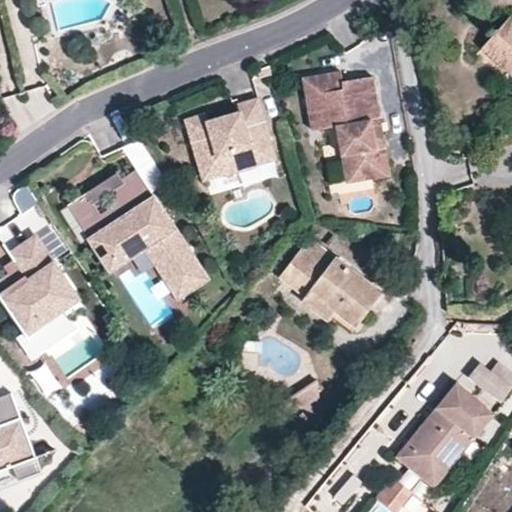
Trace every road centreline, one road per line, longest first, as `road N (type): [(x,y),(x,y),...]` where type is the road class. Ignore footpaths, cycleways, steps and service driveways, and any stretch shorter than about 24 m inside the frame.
road 1 (residential): [(342,0),(88,108),(0,168)]
road 2 (residential): [(396,0),(408,31),(441,275),(420,296)]
